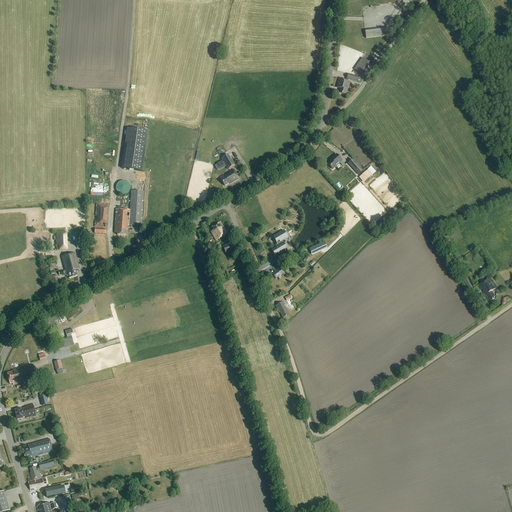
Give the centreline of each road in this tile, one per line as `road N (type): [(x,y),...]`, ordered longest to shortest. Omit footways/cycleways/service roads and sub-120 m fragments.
road 1 (track): [(511,305),(317,434),(271,306)]
road 2 (unclassified): [(9,341),(225,202)]
road 3 (unclassified): [(225,202),(282,168),(319,126),(335,0)]
road 4 (track): [(321,121),(352,99),(424,0)]
